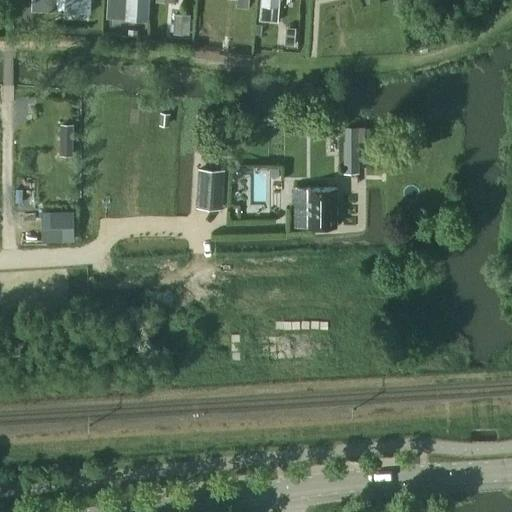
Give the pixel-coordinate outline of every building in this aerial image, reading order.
[(30,0),(30,8),(55,9),(55,0),(30,0)] [(65,0),(65,9),(89,11),(89,0),(65,0)] [(109,0),(109,15),(147,17),(147,0),(109,0)] [(260,0),(259,20),(279,22),(280,0),(260,0)] [(173,14),(172,34),(188,34),(189,14),(173,14)] [(286,27),(284,44),(295,45),(296,28),(286,27)] [(170,113),(161,112),(160,117),(158,117),(158,122),(160,123),(160,125),(169,125),(170,113)] [(60,142),(60,151),(73,152),(74,142),(74,123),(60,123),(60,142)] [(360,173),(359,141),(359,127),(348,127),(347,142),(343,142),(344,174),(360,173)] [(224,171),(200,169),(197,207),(222,208),(224,171)] [(337,225),(337,188),(292,188),(292,225),(337,225)] [(73,213),(44,213),(44,241),(74,241),(73,213)]
